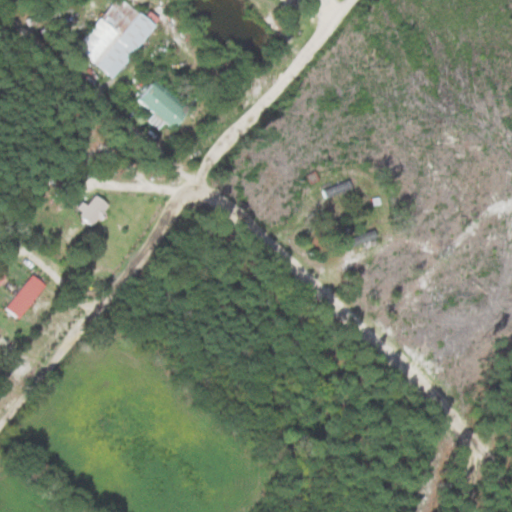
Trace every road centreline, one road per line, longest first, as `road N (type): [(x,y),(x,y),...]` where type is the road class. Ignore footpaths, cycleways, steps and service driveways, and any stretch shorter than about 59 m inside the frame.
road 1 (residential): [(463,511),(458,435),(437,401),(191,189)]
road 2 (residential): [(191,189),(0,419)]
